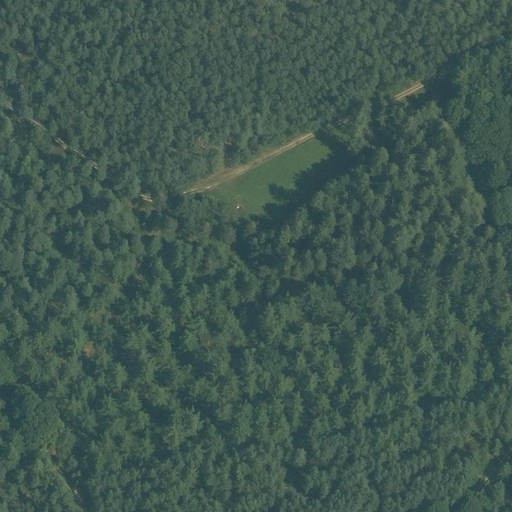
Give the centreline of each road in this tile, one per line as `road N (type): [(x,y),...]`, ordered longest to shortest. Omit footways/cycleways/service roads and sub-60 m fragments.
road 1 (track): [(0,99),(155,203),(511,41)]
road 2 (track): [(92,511),(0,399)]
